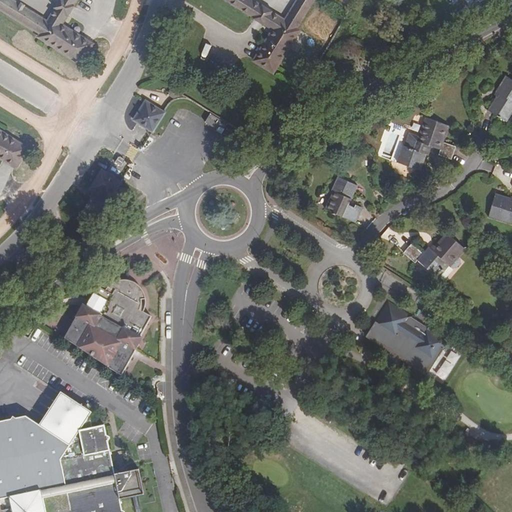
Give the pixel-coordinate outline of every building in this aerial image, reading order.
[(40,37),(82,62),(93,43),(81,36),(62,25),(77,0),(0,0),(0,7),(26,23),(34,28),(42,33),(40,37)] [(299,30),(295,28),(311,0),(226,0),(274,29),(254,61),(272,72),(299,30)] [(497,98),(489,111),(507,122),(511,112),(511,79),(506,76),(497,92),(500,94),(498,98),(497,98)] [(134,120),(152,132),(164,113),(163,112),(145,102),(134,120)] [(199,116),(193,127),(197,129),(204,118),(199,116)] [(403,145),(397,162),(421,170),(429,146),(440,150),(439,155),(452,159),(456,147),(444,142),(449,126),(426,118),(417,141),(409,138),(405,146),(403,145)] [(0,154),(4,157),(16,164),(28,145),(0,128),(0,154)] [(89,190),(107,201),(109,202),(121,183),(120,182),(101,171),(89,190)] [(358,186),(339,177),(332,192),(335,193),(328,209),(356,222),(363,207),(357,205),(355,208),(349,205),(358,186)] [(511,201),(511,199),(496,194),(489,217),(511,224),(511,201)] [(396,245),(401,239),(387,228),(382,234),(396,245)] [(442,273),(444,270),(449,265),(451,266),(465,249),(447,233),(435,246),(437,248),(434,251),(429,247),(424,252),(413,242),(404,253),(415,263),(418,260),(438,277),(442,273)] [(140,347),(144,341),(156,321),(147,315),(150,308),(149,303),(147,299),(144,295),(140,292),(136,290),(131,289),(125,289),(119,291),(114,294),(110,297),(106,302),(98,297),(89,310),(85,316),(82,315),(65,341),(122,379),(142,348),(140,347)] [(418,330),(410,325),(407,322),(411,316),(389,303),(374,324),(397,338),(401,331),(405,334),(412,339),(416,341),(412,348),(434,362),(448,340),(426,326),(422,333),(418,330)] [(426,317),(419,312),(410,325),(418,330),(426,317)] [(392,370),(412,339),(405,334),(395,349),(388,360),(385,364),(392,370)] [(438,368),(446,374),(460,357),(451,350),(438,368)] [(0,511),(122,511),(121,501),(145,495),(140,470),(122,473),(114,468),(105,426),(93,428),(91,417),(93,413),(62,392),(40,425),(27,416),(0,422),(0,511)]
